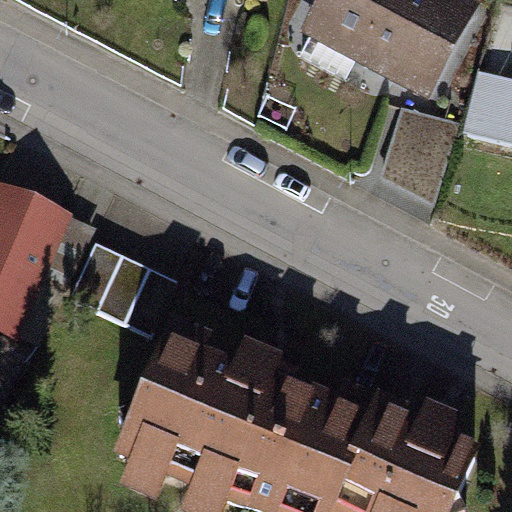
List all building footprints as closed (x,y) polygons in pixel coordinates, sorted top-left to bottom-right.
[(486,25),(437,0),(345,0),(318,54),(439,116),(486,25)] [(511,91),(491,87),(479,143),(511,150),(511,91)] [(71,226),(11,199),(0,222),(0,340),(16,348),(71,226)] [(180,289),(103,255),(79,310),(155,344),(180,289)] [(450,511),(471,447),(174,353),(129,491),(194,511),(450,511)]
